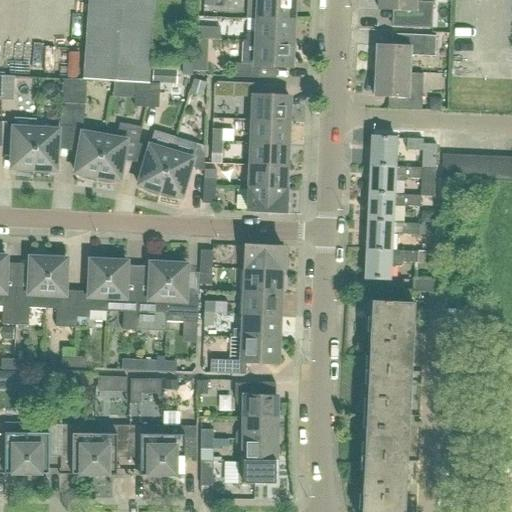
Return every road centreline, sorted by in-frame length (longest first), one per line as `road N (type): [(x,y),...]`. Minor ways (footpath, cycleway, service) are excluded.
road 1 (residential): [(0,218),(322,232)]
road 2 (unclassified): [(318,511),(310,413),(322,232)]
road 3 (residential): [(511,124),(330,121)]
road 4 (residential): [(423,511),(427,386)]
road 5 (unclassified): [(330,121),(337,0)]
